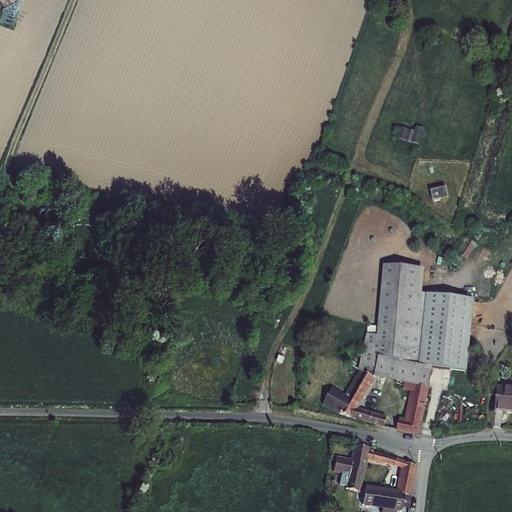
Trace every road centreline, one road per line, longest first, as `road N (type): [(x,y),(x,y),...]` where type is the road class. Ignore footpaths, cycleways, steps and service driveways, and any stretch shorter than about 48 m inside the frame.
road 1 (unclassified): [(0,410),(287,420),(427,449)]
road 2 (track): [(260,418),(271,356),(357,157)]
road 3 (track): [(76,0),(6,166)]
